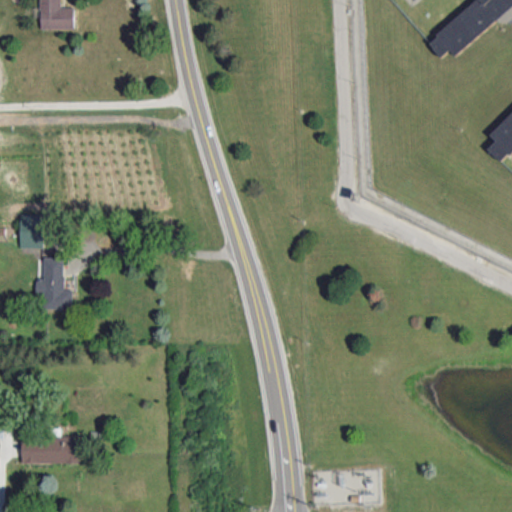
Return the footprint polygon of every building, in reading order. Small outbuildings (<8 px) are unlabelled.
[(41,0),(42,27),(76,27),(75,6),(62,6),(62,0),(41,0)] [(511,0),(511,19),(494,19),(454,55),(448,48),(441,54),(428,39),(471,0),(511,0)] [(511,151),(502,161),(487,146),(495,138),(490,133),(511,110),(511,151)] [(21,246),(45,246),(45,213),(22,213),(21,246)] [(65,256),(45,256),(45,279),(39,279),(39,307),(74,307),(74,288),(65,288),(65,256)] [(24,435),(24,462),(82,462),(82,434),(24,435)]
